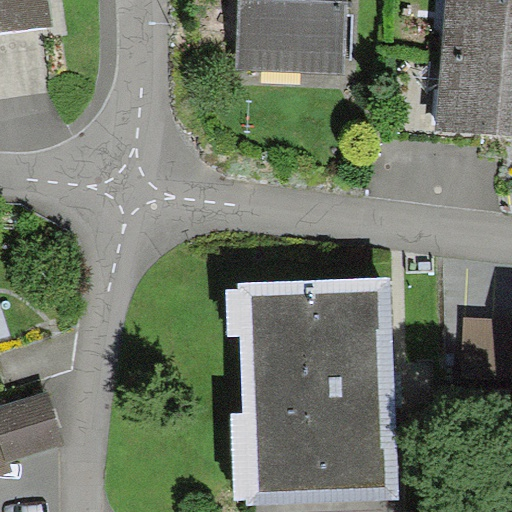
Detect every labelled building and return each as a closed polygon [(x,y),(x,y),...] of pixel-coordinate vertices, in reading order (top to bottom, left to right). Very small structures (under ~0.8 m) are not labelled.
[(35,0),(0,0),(0,29),(38,25),(35,0)] [(323,0),(207,0),(203,93),(318,99),(323,0)] [(511,0),(441,0),(432,128),(511,133),(511,0)] [(382,294),(246,301),(257,502),(393,495),(382,294)] [(0,303),(0,342),(17,336),(2,303),(0,303)] [(30,403),(0,414),(0,475),(51,456),(30,403)]
